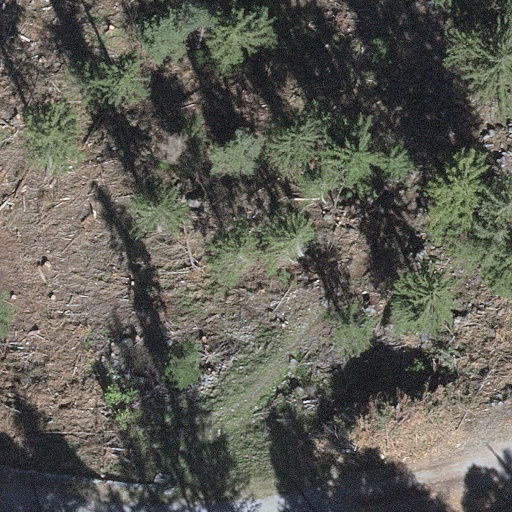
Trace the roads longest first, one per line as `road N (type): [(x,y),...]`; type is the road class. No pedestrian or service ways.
road 1 (track): [(294,511),(511,458)]
road 2 (track): [(0,487),(179,511)]
